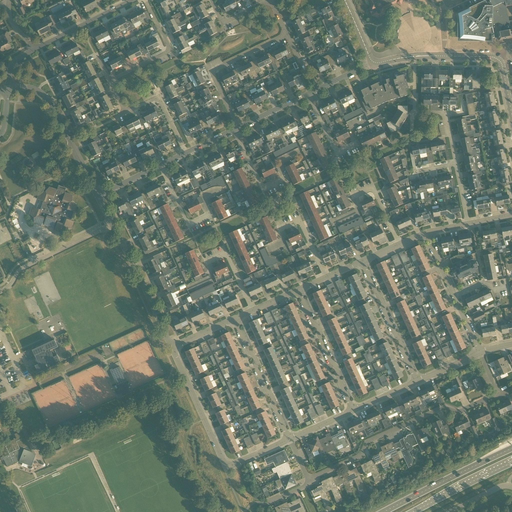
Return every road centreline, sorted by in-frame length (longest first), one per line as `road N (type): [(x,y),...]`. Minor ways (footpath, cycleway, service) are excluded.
road 1 (residential): [(308,480),(362,454),(368,439),(498,395)]
road 2 (residential): [(97,196),(47,100),(33,88),(7,87)]
road 3 (residential): [(236,130),(211,71),(287,36)]
road 4 (primary): [(511,448),(384,511)]
road 5 (residential): [(172,347),(112,224)]
road 6 (residential): [(288,439),(234,318)]
road 7 (residential): [(352,409),(298,288)]
road 8 (unclassified): [(0,291),(20,268),(112,224)]
road 9 (residential): [(416,380),(362,260)]
road 10 (residential): [(226,464),(172,347)]
road 11 (residential): [(301,154),(283,162),(284,180),(263,190),(236,130)]
road 12 (residential): [(250,311),(225,253),(207,261),(210,280),(188,290)]
road 13 (residential): [(226,189),(206,200),(209,216),(192,224),(161,166)]
road 14 (residential): [(366,122),(350,130),(358,145),(336,153),(308,95)]
road 15 (residential): [(109,80),(167,48),(144,0)]
